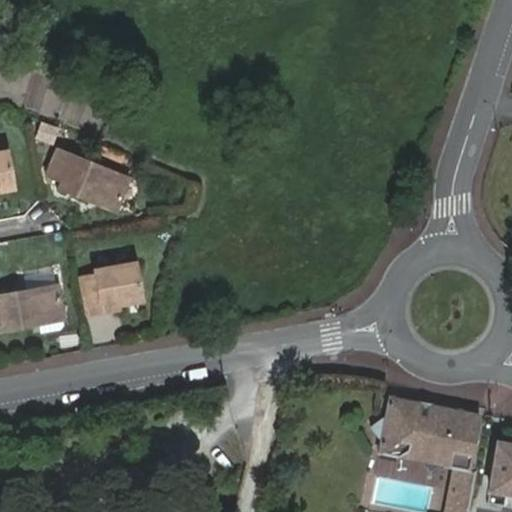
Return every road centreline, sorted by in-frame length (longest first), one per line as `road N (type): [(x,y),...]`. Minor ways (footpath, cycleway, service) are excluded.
road 1 (residential): [(0,396),(384,321)]
road 2 (residential): [(456,237),(452,177),(511,0)]
road 3 (residential): [(384,321),(393,344),(424,371),(480,372),(507,352)]
road 4 (residential): [(456,237),(424,243),(400,261),(385,289),(384,321)]
